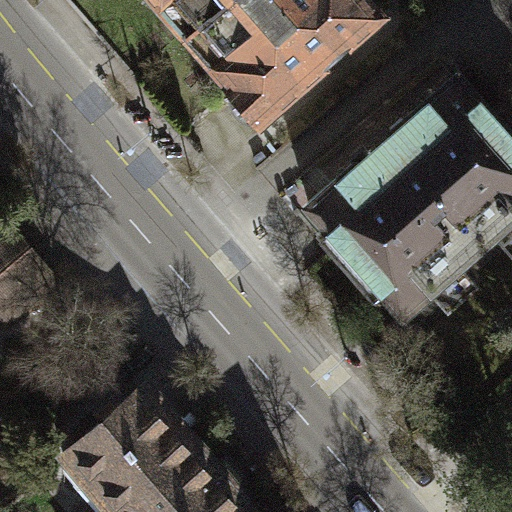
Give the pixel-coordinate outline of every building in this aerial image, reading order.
[(158,0),(185,31),(220,0),(158,0)] [(220,0),(185,31),(230,82),(231,95),(237,107),(248,113),(261,115),(383,11),(373,0),(220,0)] [(511,127),(463,71),(308,204),(343,244),(335,251),(358,278),(366,271),(402,313),(511,218),(511,127)] [(54,275),(5,217),(0,221),(0,311),(5,317),(54,275)] [(102,370),(82,350),(39,390),(59,411),(102,370)] [(146,377),(60,452),(113,511),(199,437),(146,377)] [(199,437),(113,511),(236,511),(253,498),(199,437)] [(265,511),(253,498),(236,511),(265,511)]
